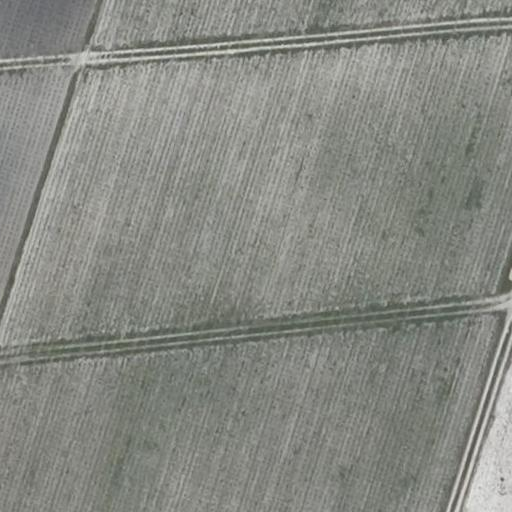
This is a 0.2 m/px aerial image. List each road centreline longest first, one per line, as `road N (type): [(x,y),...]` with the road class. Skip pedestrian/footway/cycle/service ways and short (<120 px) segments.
road 1 (track): [(0,357),(511,295)]
road 2 (track): [(0,62),(511,21)]
road 3 (track): [(102,0),(0,332)]
road 4 (track): [(511,301),(447,511)]
